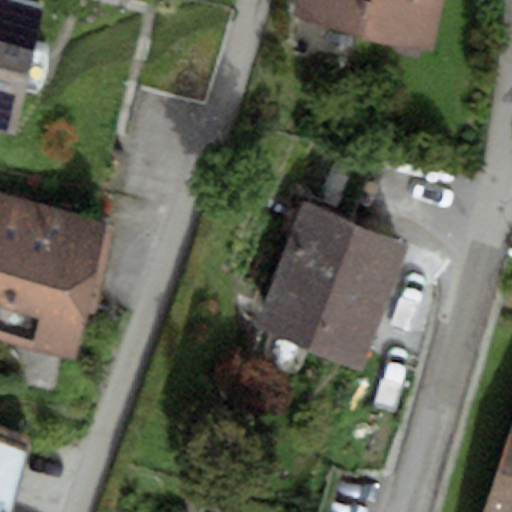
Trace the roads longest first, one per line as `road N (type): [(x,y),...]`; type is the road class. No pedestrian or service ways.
road 1 (residential): [(251,0),(234,71),(73,511)]
road 2 (residential): [(511,128),(490,240),(408,511)]
